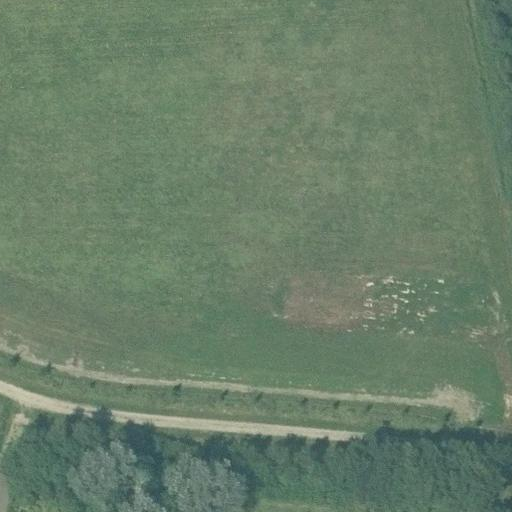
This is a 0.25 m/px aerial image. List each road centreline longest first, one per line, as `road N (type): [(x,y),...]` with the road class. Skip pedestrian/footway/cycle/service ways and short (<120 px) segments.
road 1 (tertiary): [(0,384),(76,410),(511,453)]
road 2 (track): [(0,456),(391,482),(423,481),(443,469),(450,448)]
